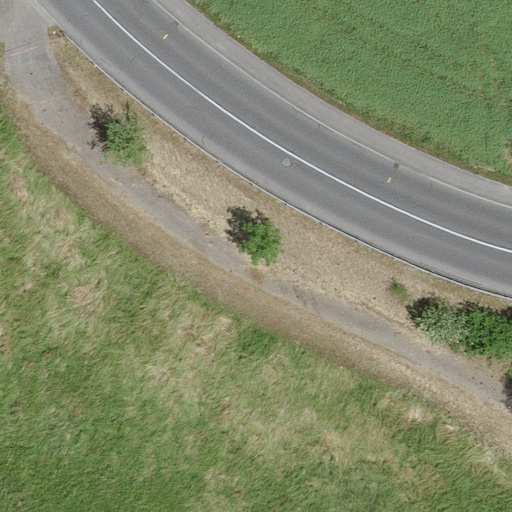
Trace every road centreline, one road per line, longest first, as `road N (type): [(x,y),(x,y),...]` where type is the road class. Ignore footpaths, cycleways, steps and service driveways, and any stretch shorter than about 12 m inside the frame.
road 1 (track): [(30,0),(23,29),(31,67),(129,178),(228,251),(511,398)]
road 2 (tertiary): [(511,250),(396,207),(243,123),(95,0)]
